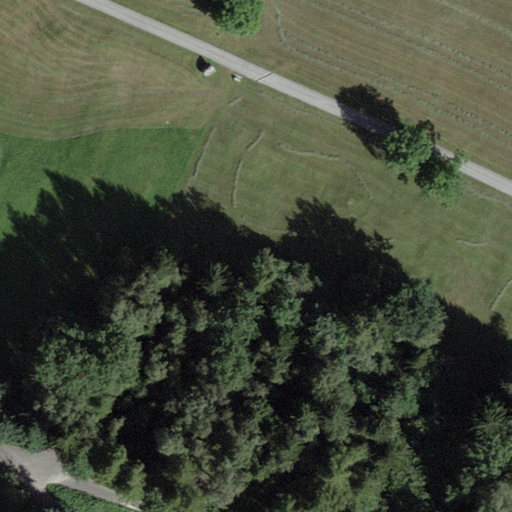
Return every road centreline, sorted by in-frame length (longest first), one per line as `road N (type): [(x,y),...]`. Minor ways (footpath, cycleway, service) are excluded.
road 1 (unclassified): [(91,0),(511,190)]
road 2 (track): [(25,461),(164,511)]
